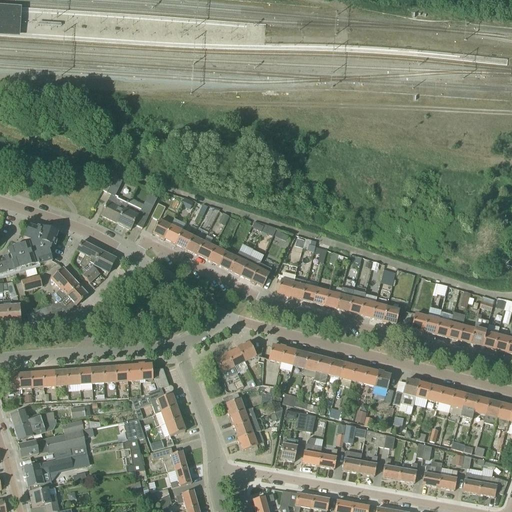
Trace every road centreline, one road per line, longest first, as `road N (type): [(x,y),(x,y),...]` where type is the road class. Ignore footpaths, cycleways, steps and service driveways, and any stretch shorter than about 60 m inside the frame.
road 1 (residential): [(511,361),(272,303),(143,243),(128,257)]
road 2 (residential): [(511,393),(220,317)]
road 3 (residential): [(465,511),(238,473)]
road 4 (residential): [(128,257),(86,232),(0,203)]
road 5 (residential): [(216,463),(175,343)]
